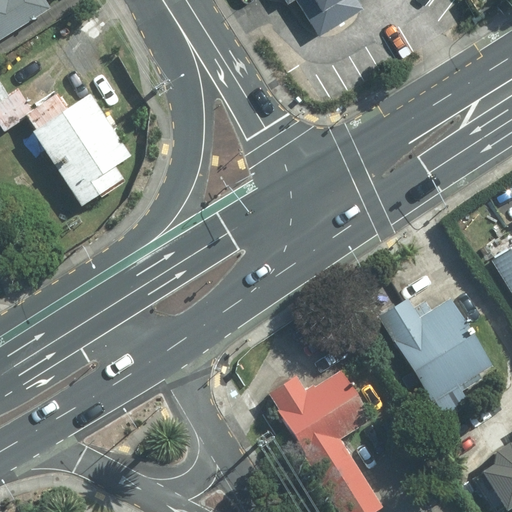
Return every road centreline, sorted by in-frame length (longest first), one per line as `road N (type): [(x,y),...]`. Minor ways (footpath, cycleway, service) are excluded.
road 1 (primary): [(0,326),(143,233),(187,166),(188,81),(157,0)]
road 2 (primary): [(511,104),(485,134),(281,272)]
road 3 (primary): [(62,339),(298,188)]
road 4 (primary): [(298,188),(459,86),(511,73)]
road 5 (secondary): [(174,0),(208,34),(298,188)]
road 6 (residential): [(162,351),(265,511)]
road 7 (residential): [(180,511),(76,461),(11,445)]
road 8 (primary): [(162,351),(11,445)]
road 9 (primary): [(281,272),(162,351)]
